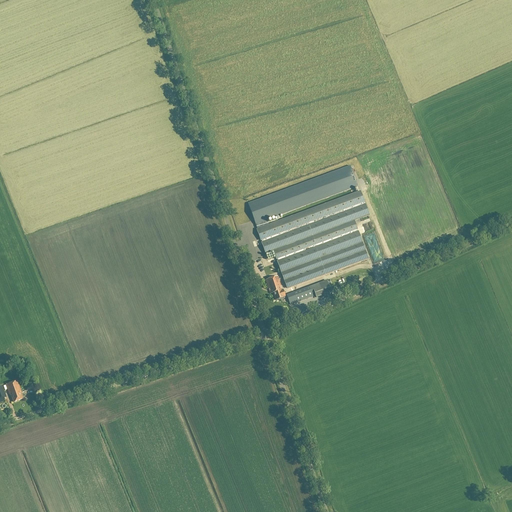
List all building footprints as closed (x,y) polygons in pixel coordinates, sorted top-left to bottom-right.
[(248,204),(257,229),(269,225),(267,220),(358,188),(351,167),(248,204)] [(269,225),(257,229),(266,254),(274,251),(288,289),(367,260),(354,222),(369,217),(360,192),(269,225)] [(359,233),(366,232),(363,221),(357,223),(359,233)] [(270,294),(273,293),(275,300),(283,298),(283,297),(285,297),(283,290),(282,290),(277,277),(265,280),(270,294)] [(290,305),(315,296),(316,298),(331,292),(327,281),(286,296),(290,305)] [(5,385),(8,394),(10,394),(13,403),(22,399),(20,393),(21,393),(17,381),(5,385)]
